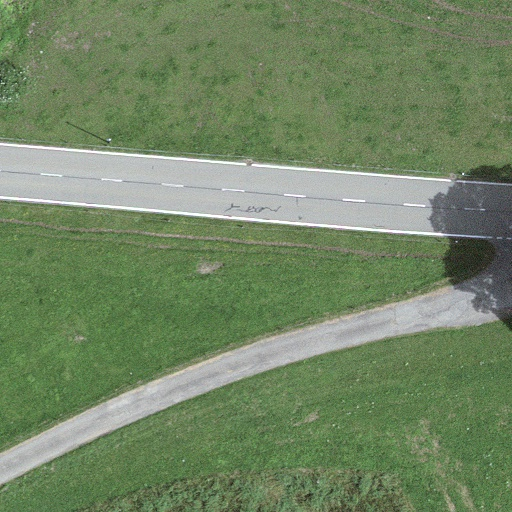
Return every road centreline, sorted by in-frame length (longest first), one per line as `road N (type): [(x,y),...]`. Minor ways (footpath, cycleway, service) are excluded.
road 1 (track): [(0,463),(196,378),(390,312),(462,303),(511,266)]
road 2 (tertiary): [(0,172),(511,210)]
